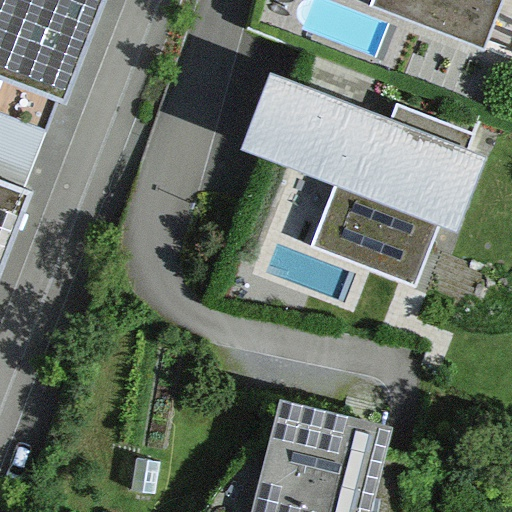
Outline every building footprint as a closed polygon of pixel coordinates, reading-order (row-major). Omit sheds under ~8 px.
[(0,0),(0,74),(79,103),(116,0),(0,0)] [(373,0),(371,5),(485,48),(503,0),(373,0)] [(391,120),(271,72),(240,149),(336,186),(313,245),(416,286),(439,227),(458,235),(488,159),(467,151),(474,135),(397,105),(391,120)] [(0,299),(38,196),(0,181),(0,299)] [(369,511),(393,411),(280,384),(249,511),(369,511)]
